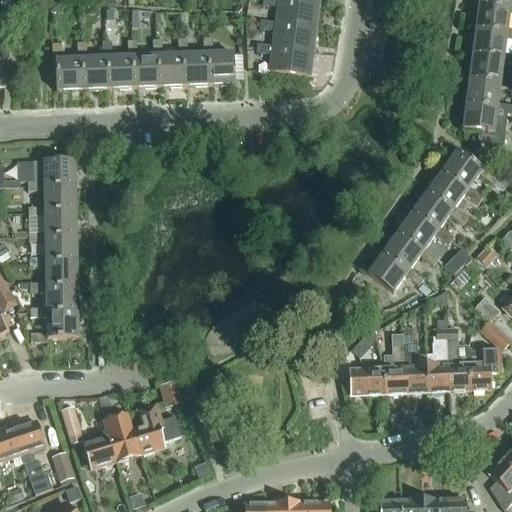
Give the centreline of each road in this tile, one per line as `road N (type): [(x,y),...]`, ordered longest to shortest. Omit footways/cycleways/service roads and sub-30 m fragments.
road 1 (residential): [(0,130),(320,116),(346,90),(360,0)]
road 2 (residential): [(183,511),(263,481),(351,461)]
road 3 (residential): [(351,461),(443,445),(511,407)]
road 4 (residential): [(0,394),(149,382)]
